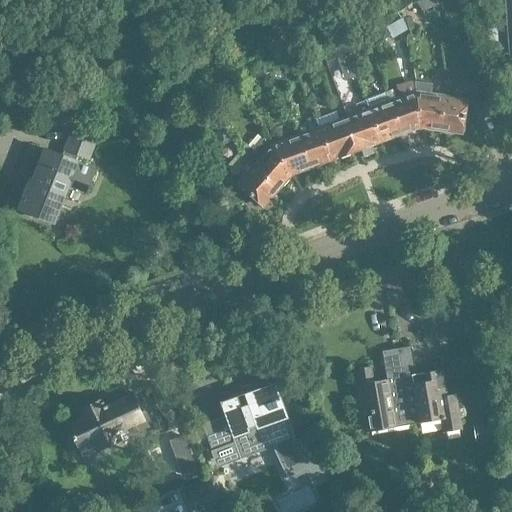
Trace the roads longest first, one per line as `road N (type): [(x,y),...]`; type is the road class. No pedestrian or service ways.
road 1 (residential): [(0,380),(134,315),(511,180)]
road 2 (residential): [(376,274),(459,258),(511,260)]
